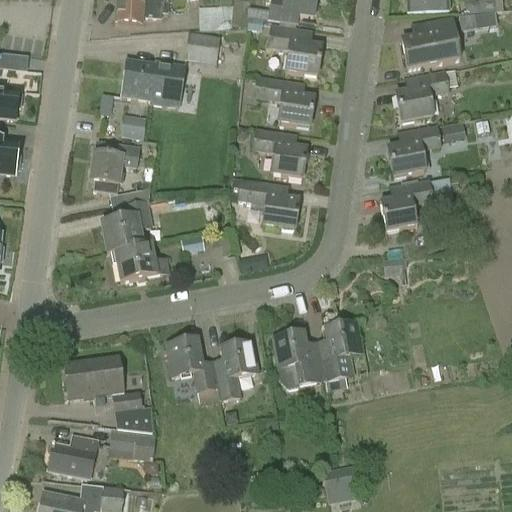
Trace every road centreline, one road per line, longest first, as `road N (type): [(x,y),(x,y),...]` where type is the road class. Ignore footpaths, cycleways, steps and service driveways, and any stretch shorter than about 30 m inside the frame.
road 1 (residential): [(27,322),(68,327),(303,271),(322,249),(330,222),(367,0)]
road 2 (tertiary): [(27,322),(73,0)]
road 3 (tertiary): [(0,472),(27,322)]
